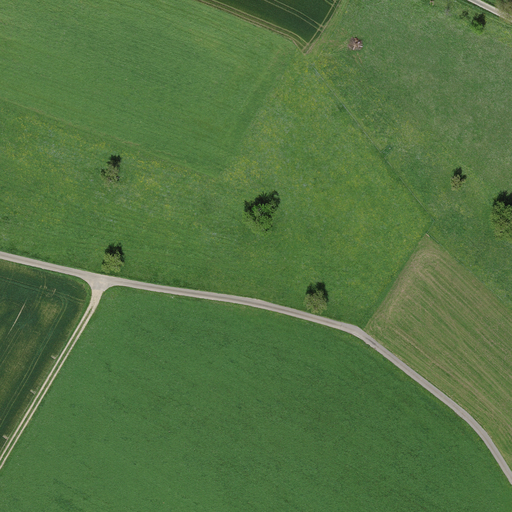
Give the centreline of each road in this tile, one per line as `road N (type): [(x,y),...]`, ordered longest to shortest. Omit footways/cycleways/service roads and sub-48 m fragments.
road 1 (unclassified): [(511,476),(477,427),(353,329),(0,255)]
road 2 (track): [(0,467),(104,280)]
